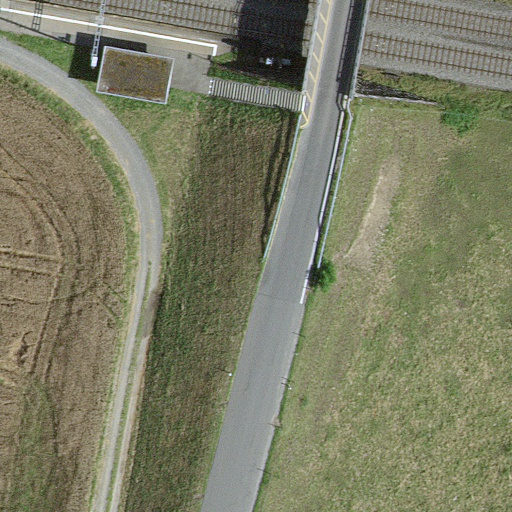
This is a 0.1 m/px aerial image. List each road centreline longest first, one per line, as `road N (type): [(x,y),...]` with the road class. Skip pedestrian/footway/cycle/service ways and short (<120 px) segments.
road 1 (tertiary): [(232,511),(346,0)]
road 2 (track): [(136,152),(154,209),(150,265),(105,511)]
road 3 (track): [(0,53),(56,77),(136,152)]
